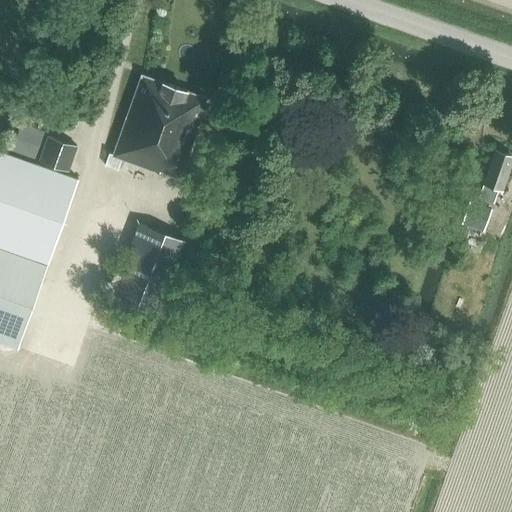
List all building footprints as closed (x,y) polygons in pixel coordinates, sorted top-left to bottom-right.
[(106,164),(120,168),(123,159),(160,172),(161,170),(180,177),(209,97),(142,74),(114,154),(110,153),(106,164)] [(40,160),(69,170),(78,146),(49,136),(40,160)] [(0,340),(20,347),(79,177),(0,149),(0,340)] [(479,198),(494,202),(499,189),(503,190),(511,164),(511,155),(495,150),(479,198)] [(463,222),(484,230),(492,209),(470,201),(463,222)] [(199,203),(195,213),(206,217),(210,207),(199,203)] [(110,300),(162,319),(191,241),(140,222),(110,300)]
